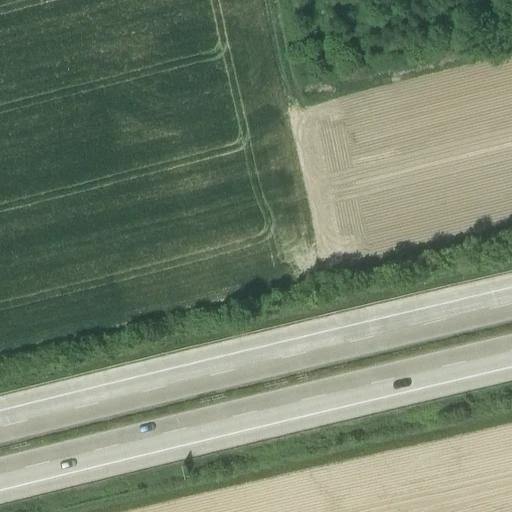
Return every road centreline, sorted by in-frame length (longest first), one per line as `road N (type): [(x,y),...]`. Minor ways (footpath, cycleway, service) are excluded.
road 1 (motorway): [(0,476),(511,353)]
road 2 (motorway): [(511,306),(0,429)]
